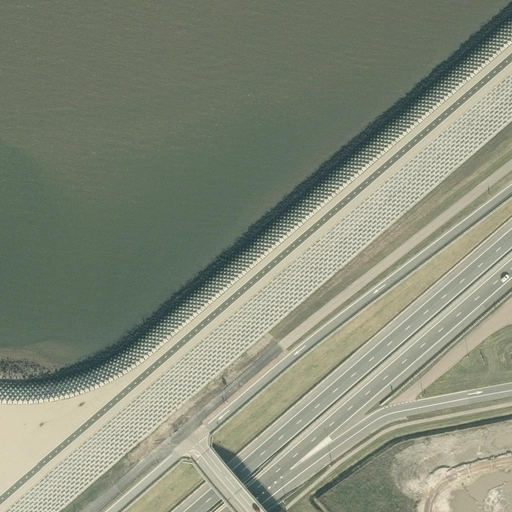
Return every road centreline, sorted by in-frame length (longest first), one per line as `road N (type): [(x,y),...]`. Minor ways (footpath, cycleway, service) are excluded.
road 1 (motorway): [(511,238),(195,511)]
road 2 (motorway): [(511,189),(195,440)]
road 3 (motorway): [(286,464),(511,268)]
road 4 (unclassified): [(195,440),(183,431),(89,511)]
road 5 (motorway): [(286,464),(316,457),(397,408)]
